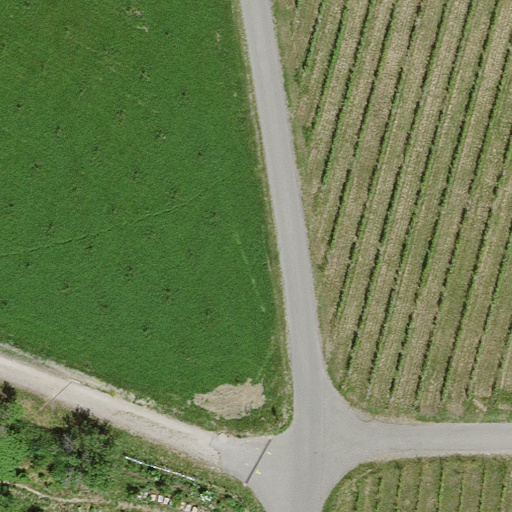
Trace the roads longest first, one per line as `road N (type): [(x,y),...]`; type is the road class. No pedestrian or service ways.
road 1 (track): [(511,434),(391,436),(306,460),(267,459),(0,361)]
road 2 (track): [(301,511),(310,408),(305,337),(255,0)]
